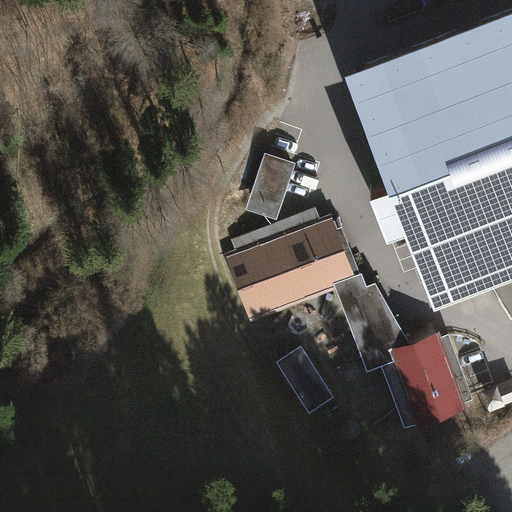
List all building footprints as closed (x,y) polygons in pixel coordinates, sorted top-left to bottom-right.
[(511,4),(344,69),(434,303),(511,272),(511,4)] [(289,160),(267,153),(253,195),(275,202),(289,160)] [(335,284),(357,276),(331,210),(225,251),(250,317),(335,284)] [(405,424),(416,419),(391,348),(411,341),(376,281),(368,283),(364,273),(357,276),(335,284),(368,369),(383,364),(405,424)] [(391,348),(416,419),(467,401),(465,398),(442,333),(441,330),(411,341),(391,348)] [(442,333),(465,398),(473,395),(450,330),(442,333)] [(302,343),(277,359),(309,411),(334,395),(302,343)] [(511,380),(486,389),(491,406),(511,399),(511,380)]
